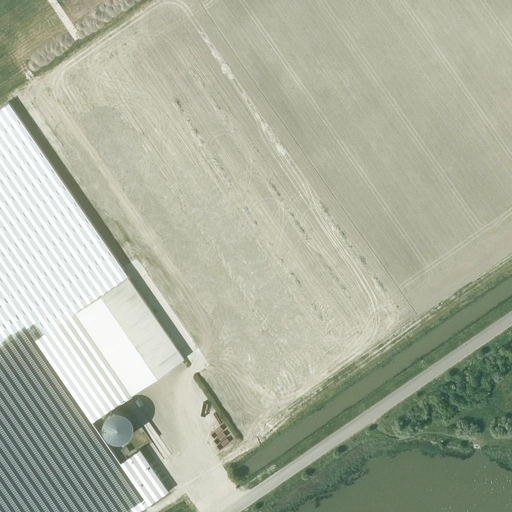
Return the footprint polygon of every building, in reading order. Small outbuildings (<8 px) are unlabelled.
[(60,0),(80,33),(133,0),(60,0)] [(0,511),(136,511),(149,504),(120,462),(92,421),(123,400),(130,395),(184,358),(122,267),(7,103),(0,107),(0,511)] [(109,413),(108,414),(107,416),(106,417),(105,419),(104,421),(104,422),(104,424),(104,426),(105,428),(105,429),(106,431),(107,432),(108,434),(110,435),(111,436),(113,437),(114,437),(116,438),(118,438),(120,438),(121,438),(123,437),(125,436),(126,435),(128,434),(129,433),(130,432),(131,430),(132,429),(132,427),(132,425),(133,423),(132,422),(132,420),(131,418),(131,416),(130,415),(128,414),(127,412),(126,411),(124,411),(122,410),(121,410),(119,409),(117,410),(115,410),(114,410),(112,411),(110,412),(109,413)] [(122,449),(125,454),(130,451),(126,446),(122,449)] [(140,448),(120,462),(149,504),(169,490),(140,448)]
